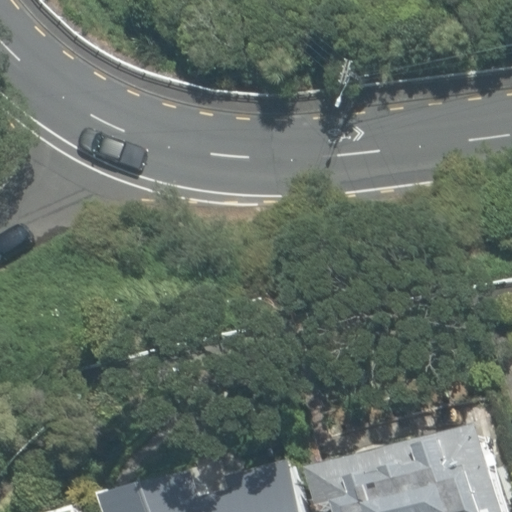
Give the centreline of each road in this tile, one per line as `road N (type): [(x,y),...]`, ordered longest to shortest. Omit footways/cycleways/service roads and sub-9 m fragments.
road 1 (secondary): [(63,101),(216,160),(310,163),(511,136)]
road 2 (unclassified): [(63,101),(57,150),(0,212)]
